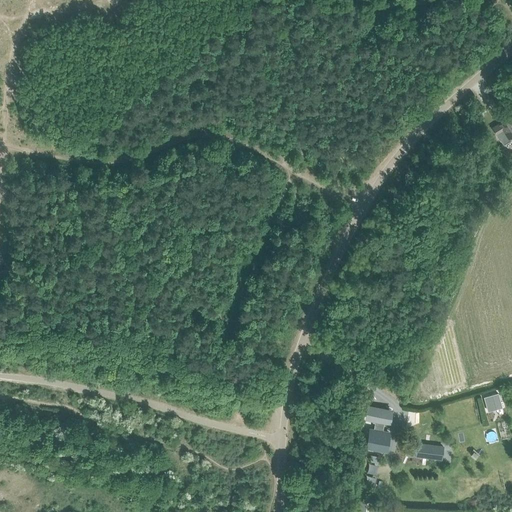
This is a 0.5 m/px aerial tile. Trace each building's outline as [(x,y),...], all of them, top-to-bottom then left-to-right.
[(503,130),(508,139),(511,136),(511,119),(510,117),(491,129),(495,135),(503,130)] [(490,396),(483,397),(487,411),(493,409),(490,396)] [(373,400),(372,406),(369,405),(366,419),(366,422),(374,423),(374,420),(382,422),(385,408),(386,402),(373,400)] [(381,430),(382,426),(374,425),(373,429),(370,429),(367,448),(385,452),(389,432),(383,431),(381,430)] [(408,441),(406,455),(441,459),(443,445),(408,441)]
